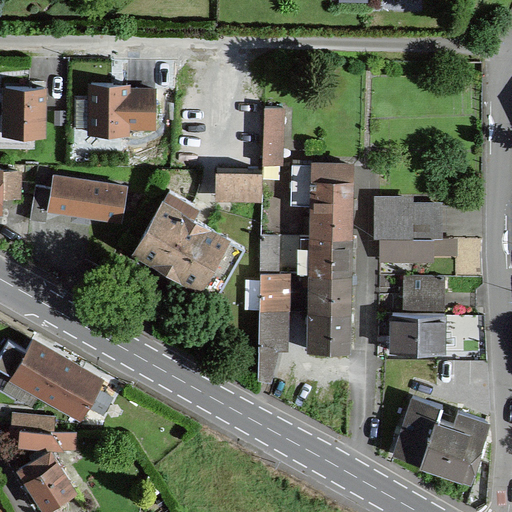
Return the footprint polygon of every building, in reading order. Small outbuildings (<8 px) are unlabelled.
[(93,78),(93,129),(129,129),(129,121),(158,122),(158,85),(129,85),(129,79),(128,79),(128,82),(115,82),(115,79),(93,78)] [(7,130),(45,130),(46,83),(25,82),(8,82),(7,130)] [(267,143),(284,143),(284,126),(267,126),(267,143)] [(283,161),(284,143),(267,143),(266,160),(283,161)] [(293,200),(314,200),(315,175),(315,160),(295,159),(293,200)] [(315,175),(354,177),(355,162),(315,160),(315,175)] [(28,171),(43,171),(42,162),(28,161),(28,171)] [(208,183),(219,184),(220,165),(209,165),(208,183)] [(219,187),(264,189),(265,166),(220,165),(219,184),(219,187)] [(4,167),(4,192),(20,193),(20,168),(4,167)] [(51,204),(123,215),(128,182),(56,171),(51,204)] [(266,228),(286,228),(288,175),(269,175),(266,228)] [(314,200),(313,232),(353,233),(354,177),(315,175),(314,200)] [(189,210),(195,199),(173,186),(167,196),(166,195),(138,244),(220,291),(247,243),(189,210)] [(414,217),(415,202),(415,198),(382,197),(382,216),(414,217)] [(435,234),(443,234),(444,203),(415,202),(414,217),(414,234),(435,234)] [(382,216),(381,233),(382,233),(414,234),(414,217),(382,216)] [(301,232),(279,231),(279,268),(283,269),(300,270),(301,243),(301,237),(301,232)] [(353,233),(313,232),(313,238),(313,243),(312,270),(353,271),(353,233)] [(414,251),(414,234),(382,233),(382,250),(414,251)] [(434,251),(435,234),(414,234),(414,251),(434,251)] [(300,270),(312,270),(313,243),(301,243),(300,270)] [(279,268),(263,269),(262,305),(283,305),(283,269),(279,268)] [(312,270),(312,307),(352,308),(353,271),(312,270)] [(446,290),(446,273),(406,272),(406,289),(446,290)] [(446,304),(446,290),(406,289),(406,303),(446,304)] [(264,326),(274,327),(275,307),(265,307),(264,326)] [(352,308),(312,307),(311,346),(351,347),(352,308)] [(445,348),(446,311),(395,310),(395,327),(395,347),(445,348)] [(481,323),(481,311),(459,310),(459,311),(459,323),(481,323)] [(262,342),(279,344),(279,327),(274,327),(264,326),(262,326),(262,342)] [(14,371),(63,401),(83,366),(61,352),(35,337),(28,348),(14,371)] [(0,355),(0,363),(14,371),(28,348),(11,338),(0,355)] [(262,342),(260,374),(272,374),(279,350),(279,344),(262,342)] [(83,366),(63,401),(82,412),(86,405),(96,389),(103,377),(83,366)] [(96,389),(86,405),(94,410),(104,394),(96,389)] [(485,431),(483,431),(457,421),(440,416),(444,402),(416,393),(398,449),(471,473),(485,431)] [(457,421),(483,431),(487,417),(462,407),(457,421)] [(34,426),(55,429),(56,418),(17,413),(15,423),(34,426)] [(15,423),(11,423),(10,438),(30,441),(30,438),(33,438),(34,426),(15,423)] [(54,441),(55,429),(34,426),(33,438),(54,441)] [(77,443),(78,429),(55,429),(54,441),(77,443)] [(76,486),(53,448),(22,466),(47,504),(76,486)]
